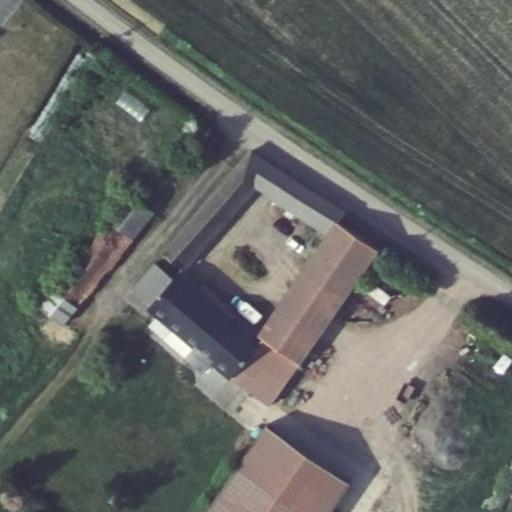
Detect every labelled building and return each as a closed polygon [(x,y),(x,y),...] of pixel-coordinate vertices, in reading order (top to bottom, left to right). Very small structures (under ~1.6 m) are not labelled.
[(0,0),(0,26),(24,0),(23,0),(0,0)] [(133,270),(155,288),(239,195),(256,177),(236,163),(133,270)] [(239,195),(261,210),(273,188),(256,177),(239,195)] [(232,341),(236,344),(263,362),(343,248),(319,230),(326,223),(319,220),(273,188),(261,210),(302,237),(232,341)] [(119,201),(94,228),(113,241),(136,215),(119,201)] [(94,228),(20,308),(42,328),(141,221),(136,215),(113,241),(94,228)] [(352,253),(343,248),(263,362),(236,344),(232,349),(205,389),(245,411),(273,369),(352,253)] [(98,316),(133,341),(153,355),(145,367),(177,388),(185,376),(205,389),(232,349),(146,291),(142,297),(120,282),(98,316)] [(272,511),(216,474),(190,511),(272,511)]
